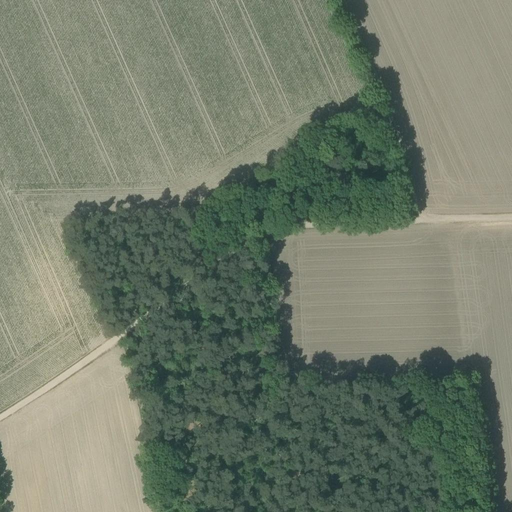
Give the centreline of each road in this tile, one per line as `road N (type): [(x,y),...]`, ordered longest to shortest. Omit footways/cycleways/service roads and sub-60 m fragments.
road 1 (track): [(418,221),(286,226),(256,237),(0,417)]
road 2 (track): [(335,0),(404,156),(418,221)]
road 3 (track): [(276,382),(296,511)]
